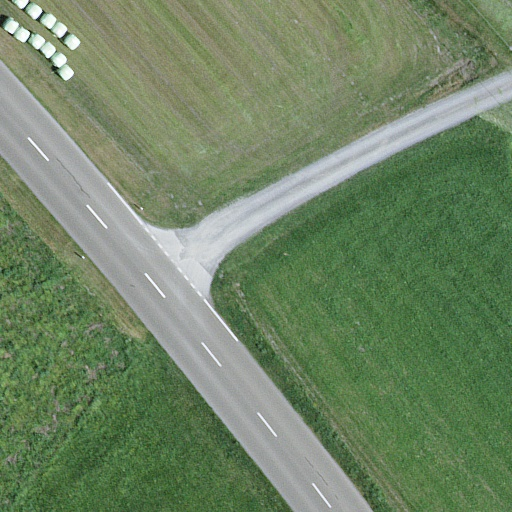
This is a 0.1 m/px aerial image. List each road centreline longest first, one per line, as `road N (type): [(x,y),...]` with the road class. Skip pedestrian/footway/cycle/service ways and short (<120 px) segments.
road 1 (primary): [(332,511),(0,106)]
road 2 (track): [(153,285),(243,219),(511,80)]
